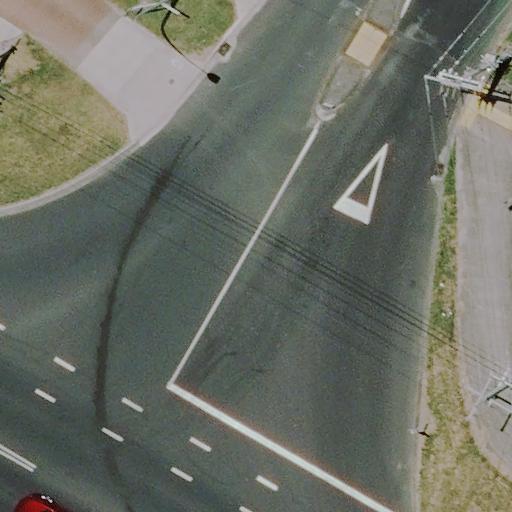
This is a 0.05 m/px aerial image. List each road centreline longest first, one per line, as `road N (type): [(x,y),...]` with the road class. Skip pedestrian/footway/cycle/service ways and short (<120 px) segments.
road 1 (residential): [(106,509),(290,187)]
road 2 (residential): [(38,0),(290,187)]
road 3 (residential): [(290,187),(399,0)]
road 4 (trunk): [(0,447),(106,509)]
